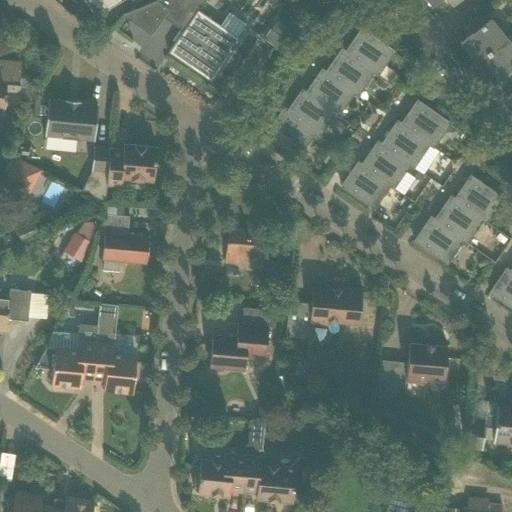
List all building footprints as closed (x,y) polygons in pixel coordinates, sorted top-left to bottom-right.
[(84,0),(95,17),(124,0),(84,0)] [(163,18),(183,31),(168,53),(211,82),(233,50),(234,51),(237,46),(236,46),(240,39),(198,11),(205,0),(156,0),(123,14),(123,15),(151,35),(163,18)] [(507,39),(485,12),(467,26),(473,33),(462,43),(461,41),(459,42),(477,63),(507,39)] [(275,46),(281,37),(270,29),(264,39),(275,46)] [(361,29),(346,52),(375,72),(374,73),(378,76),(395,51),(361,29)] [(477,63),(494,84),(495,84),(494,82),(505,73),(511,80),(511,45),(507,39),(477,63)] [(375,72),(346,52),(342,49),(326,72),(355,92),(354,94),(358,96),(374,73),(375,72)] [(7,91),(19,93),(21,69),(14,69),(15,62),(0,61),(0,114),(4,115),(7,91)] [(355,92),(326,72),(322,69),(306,93),(335,112),(334,114),(338,116),(354,94),(355,92)] [(382,89),(387,83),(379,78),(375,84),(382,89)] [(302,90),(286,113),(315,132),(314,134),(318,137),(334,114),(335,112),(306,93),(302,90)] [(94,140),(98,104),(80,102),(80,101),(65,100),(65,101),(48,99),(44,135),(71,138),(94,140)] [(450,123),(431,110),(417,101),(401,124),(430,143),(429,145),(433,147),(450,123)] [(282,110),(266,135),(298,157),(314,134),(315,132),(286,113),(282,110)] [(430,143),(401,124),(397,121),(381,144),(410,164),(409,165),(413,168),(429,145),(430,143)] [(12,129),(0,124),(0,144),(5,147),(12,129)] [(410,164),(381,144),(377,141),(362,164),(390,184),(389,185),(393,188),(409,165),(410,164)] [(153,181),(156,147),(124,144),(123,149),(110,148),(107,185),(121,186),(122,178),(153,181)] [(106,202),(107,185),(110,148),(93,147),(91,171),(82,190),(106,202)] [(4,173),(6,174),(15,156),(6,151),(3,157),(1,156),(0,159),(0,169),(4,171),(4,173)] [(327,164),(331,158),(324,153),(320,159),(327,164)] [(34,182),(40,169),(15,156),(6,174),(3,181),(16,188),(22,175),(34,182)] [(358,162),(341,186),(374,208),(389,185),(390,184),(362,164),(358,162)] [(418,171),(414,177),(415,178),(420,181),(424,175),(423,174),(418,171)] [(471,176),(455,199),(483,219),(482,220),(486,223),(503,198),(471,176)] [(451,196),(435,219),(463,239),(462,240),(466,243),(482,220),(483,219),(455,199),(451,196)] [(129,216),(105,214),(99,233),(104,233),(102,259),(104,259),(103,269),(118,270),(119,260),(146,263),(149,236),(128,235),(129,216)] [(431,217),(414,241),(447,263),(462,240),(463,239),(435,219),(431,217)] [(35,223),(17,230),(21,240),(39,233),(35,223)] [(84,223),(77,235),(91,243),(100,228),(90,223),(84,223)] [(287,242),(265,240),(266,231),(228,228),(225,262),(238,263),(239,257),(285,261),(287,242)] [(503,244),(507,239),(499,233),(495,238),(503,244)] [(75,234),(64,252),(81,262),(92,244),(75,234)] [(506,268),(490,292),(511,307),(511,272),(510,271),(506,268)] [(359,324),(362,289),(344,287),(344,291),(313,288),(311,303),(289,301),(286,335),(309,337),(311,323),(328,325),(328,321),(359,324)] [(0,329),(6,330),(5,331),(7,332),(8,320),(27,322),(30,292),(9,290),(8,297),(0,295),(0,329)] [(275,310),(243,307),(242,324),(238,323),(236,337),(212,335),(210,367),(245,370),(246,356),(265,358),(268,327),(274,327),(275,310)] [(95,342),(96,342),(97,326),(80,324),(78,350),(68,349),(65,346),(61,345),(58,348),(55,348),(52,385),(80,388),(81,378),(91,379),(95,342)] [(134,379),(136,356),(133,355),(131,352),(126,351),(123,354),(113,353),(114,344),(96,342),(95,342),(91,379),(105,380),(104,390),(132,393),(133,386),(137,383),(134,379)] [(447,347),(409,344),(408,363),(394,361),(391,391),(406,393),(407,382),(428,383),(429,379),(444,381),(447,347)] [(288,386),(307,378),(300,361),(281,369),(288,386)] [(278,394),(277,412),(289,412),(290,395),(278,394)] [(269,419),(271,406),(264,406),(258,410),(257,418),(269,419)] [(469,421),(466,449),(482,450),(483,439),(493,440),(493,438),(511,440),(511,407),(496,406),(494,428),(484,427),(484,422),(469,421)] [(264,465),(265,453),(262,449),(263,428),(249,427),(246,455),(243,492),(261,493),(263,497),(263,499),(289,502),(293,498),(294,489),(305,490),(308,460),(296,459),(289,467),(264,465)] [(351,447),(348,429),(327,432),(330,451),(351,447)] [(429,430),(425,443),(430,445),(436,447),(441,434),(429,430)] [(410,511),(415,497),(430,445),(407,437),(386,511),(410,511)] [(15,454),(0,451),(0,471),(11,474),(15,454)] [(224,461),(201,459),(200,466),(195,466),(193,486),(198,486),(198,493),(234,497),(234,491),(243,492),(246,455),(224,454),(224,461)] [(15,494),(12,511),(51,511),(52,508),(41,506),(42,498),(15,494)] [(92,511),(94,505),(66,501),(54,499),(53,508),(52,508),(51,511),(92,511)] [(501,511),(502,503),(489,502),(488,509),(463,508),(463,509),(447,507),(447,508),(446,511),(501,511)]
